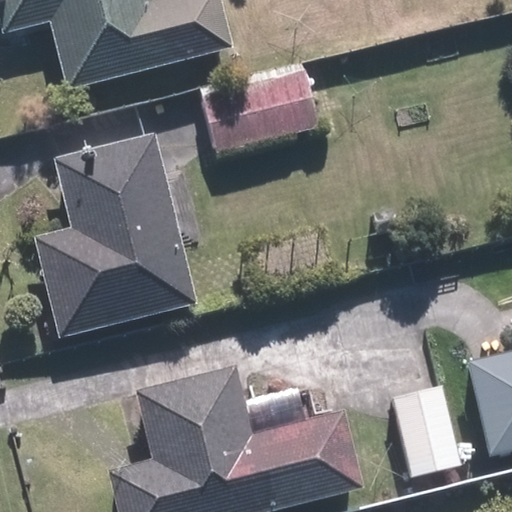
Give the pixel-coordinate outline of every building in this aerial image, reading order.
[(143,0),(0,0),(0,9),(6,32),(51,21),(70,93),(232,53),(218,0),(189,0),(146,11),(143,0)] [(302,74),(206,96),(219,151),(314,130),(302,74)] [(194,302),(152,140),(56,164),(74,233),(43,241),(67,334),(194,302)] [(332,281),(319,233),(243,254),(255,302),(332,281)] [(511,357),(471,366),(491,456),(511,451),(511,357)] [(112,477),(121,511),(264,511),(358,488),(340,418),(252,441),(236,376),(141,401),(158,465),(112,477)] [(443,389),(396,400),(413,473),(460,463),(443,389)]
